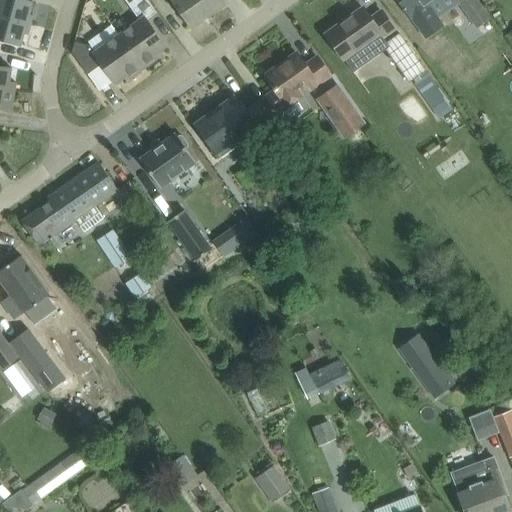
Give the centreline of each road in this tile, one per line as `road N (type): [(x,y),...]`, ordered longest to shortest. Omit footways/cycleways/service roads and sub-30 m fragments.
road 1 (residential): [(74,157),(292,0)]
road 2 (residential): [(74,157),(51,95),(68,0)]
